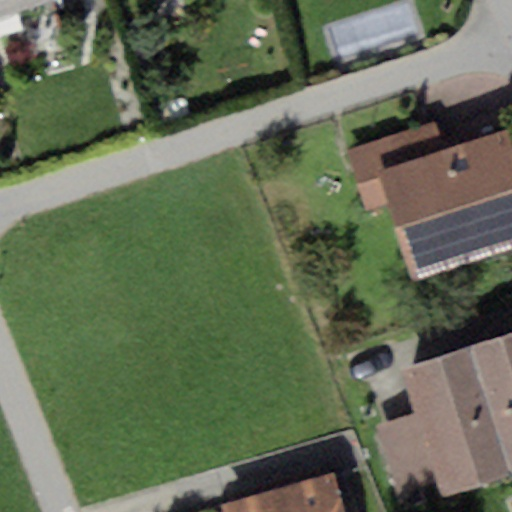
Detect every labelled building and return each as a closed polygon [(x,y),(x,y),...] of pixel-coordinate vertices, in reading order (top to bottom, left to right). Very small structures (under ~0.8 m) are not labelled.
[(0,0),(0,19),(65,3),(63,0),(0,0)] [(388,150),(349,162),(368,222),(398,213),(418,279),(511,250),(511,164),(505,141),(396,174),(388,150)] [(511,342),(474,355),(511,464),(511,342)] [(511,464),(474,355),(415,375),(432,422),(385,438),(405,494),(444,480),(448,494),(511,471),(511,464)] [(344,511),(334,478),(229,510),(229,511),(344,511)]
